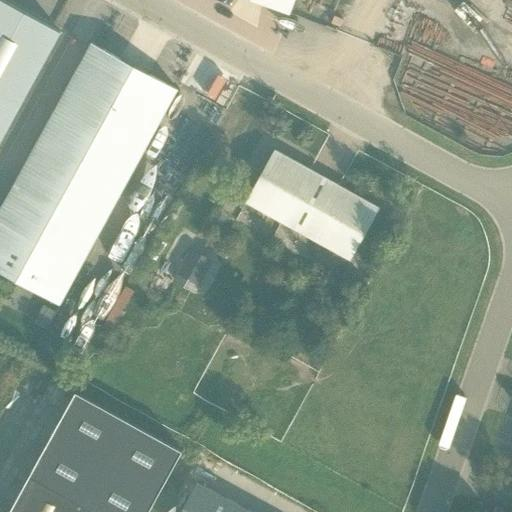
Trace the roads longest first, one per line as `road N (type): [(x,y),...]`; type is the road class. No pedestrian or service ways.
road 1 (unclassified): [(511,203),(137,0)]
road 2 (unclassified): [(430,511),(511,284)]
